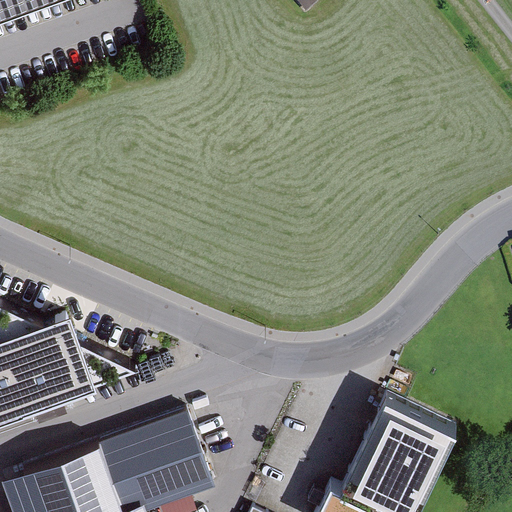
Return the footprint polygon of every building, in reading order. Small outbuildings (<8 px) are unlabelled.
[(0,0),(0,18),(50,0),(0,0)] [(295,0),(309,16),(328,0),(295,0)] [(0,293),(0,412),(93,380),(71,319),(59,323),(0,293)] [(342,490),(330,484),(316,511),(418,511),(458,432),(386,397),(342,490)] [(189,405),(30,461),(48,511),(127,511),(216,480),(189,405)]
